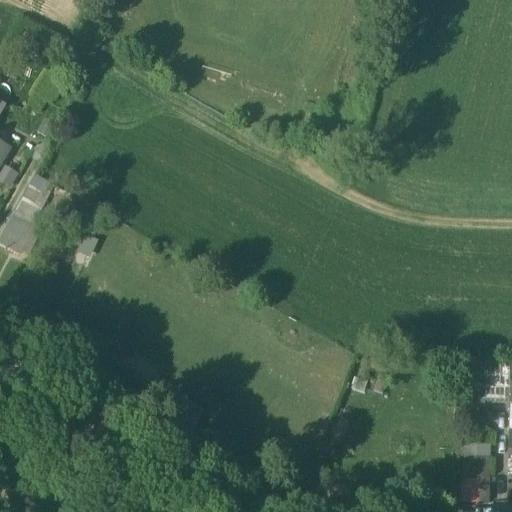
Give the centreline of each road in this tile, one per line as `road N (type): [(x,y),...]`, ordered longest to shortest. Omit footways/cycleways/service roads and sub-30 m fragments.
road 1 (track): [(511,223),(394,216),(329,188),(129,73)]
road 2 (residential): [(289,511),(0,357)]
